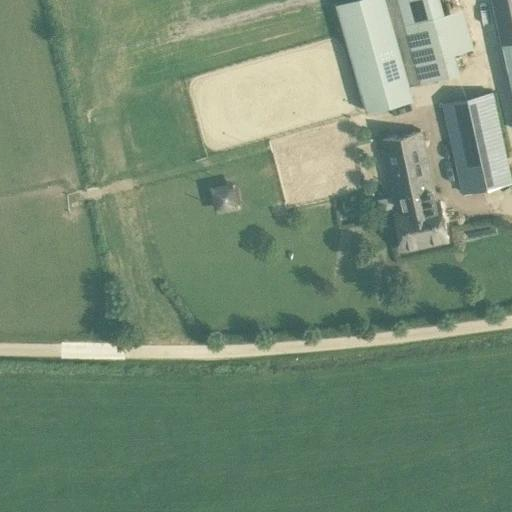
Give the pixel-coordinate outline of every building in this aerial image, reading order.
[(442,0),(339,0),(367,109),(413,98),(410,84),(461,71),(442,0)] [(511,0),(499,0),(509,44),(511,42),(511,0)] [(511,42),(509,44),(503,45),(511,87),(511,42)] [(493,93),(443,103),(463,192),(511,181),(493,93)] [(421,129),(383,137),(397,209),(394,210),(401,247),(447,238),(440,201),(436,202),(421,129)] [(230,178),(204,184),(211,211),(237,204),(230,178)]
